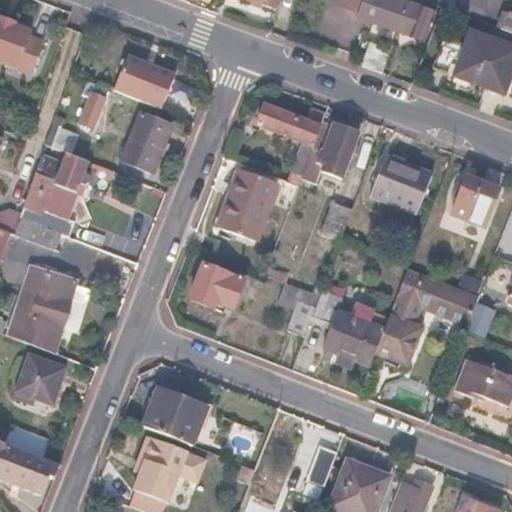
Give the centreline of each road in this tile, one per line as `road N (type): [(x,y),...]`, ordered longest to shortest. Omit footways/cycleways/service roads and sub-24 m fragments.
road 1 (residential): [(511,477),(136,329)]
road 2 (residential): [(136,329),(242,53)]
road 3 (tertiary): [(242,53),(511,151)]
road 4 (unknown): [(80,0),(18,194)]
road 5 (residential): [(60,511),(136,329)]
road 6 (tertiary): [(116,0),(242,53)]
